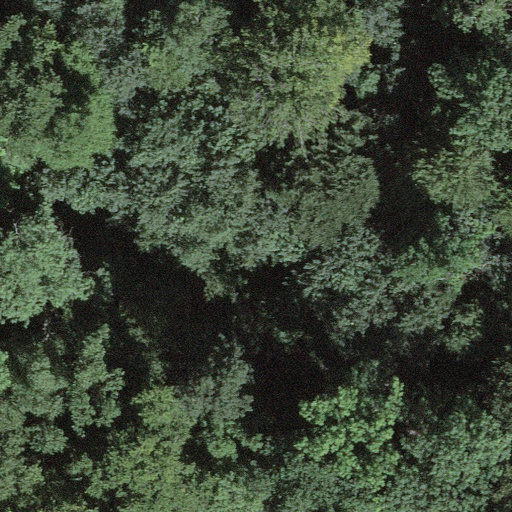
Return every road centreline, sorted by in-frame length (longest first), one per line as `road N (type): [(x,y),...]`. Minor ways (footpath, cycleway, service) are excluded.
road 1 (track): [(0,132),(275,349),(484,458),(511,441)]
road 2 (track): [(59,511),(275,349)]
